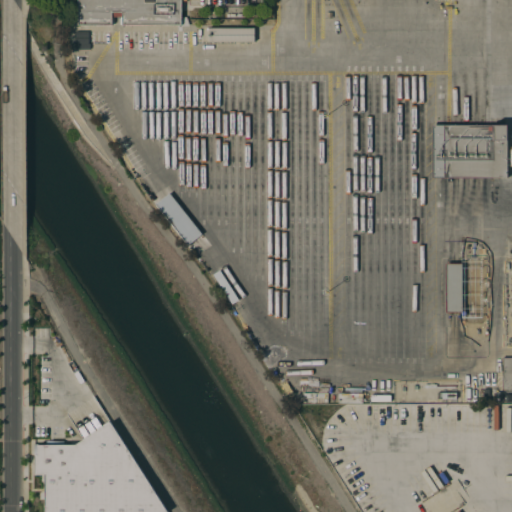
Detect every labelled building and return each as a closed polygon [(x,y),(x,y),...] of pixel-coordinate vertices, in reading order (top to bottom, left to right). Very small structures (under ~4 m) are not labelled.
[(77,0),(187,0),(187,1),(181,1),(181,25),(122,25),(122,24),(120,24),(120,17),(113,17),(113,24),(111,24),(111,25),(77,25),(77,0)] [(209,28),(254,28),(254,42),(209,42),(209,28)] [(431,178),(431,125),(507,125),(507,178),(431,178)] [(186,245),(201,234),(168,193),(154,204),(186,245)] [(445,264),(482,264),(483,313),(445,313),(445,264)] [(502,358),(511,358),(511,391),(505,391),(505,390),(502,390),(502,358)] [(163,511),(114,421),(71,445),(34,445),(35,476),(43,476),(43,511),(163,511)]
